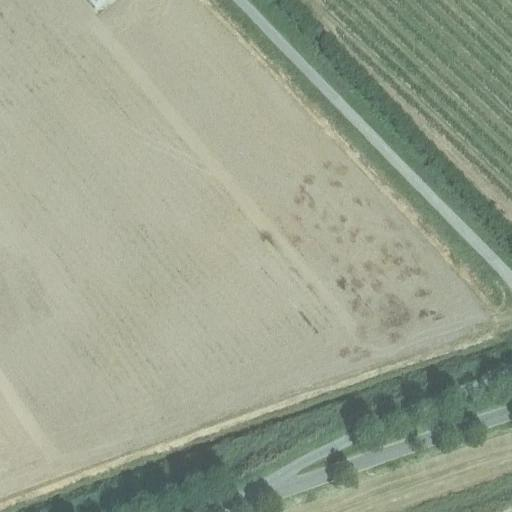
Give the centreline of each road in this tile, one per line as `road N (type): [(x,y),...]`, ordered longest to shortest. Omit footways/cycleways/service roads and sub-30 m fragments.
road 1 (unclassified): [(511,282),(238,0)]
road 2 (unclassified): [(257,499),(284,474),(339,445),(511,372)]
road 3 (unclassified): [(257,499),(511,414)]
